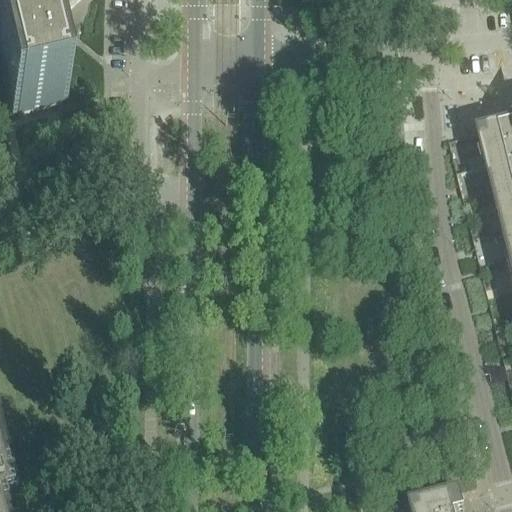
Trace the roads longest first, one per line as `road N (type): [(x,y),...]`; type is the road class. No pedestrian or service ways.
road 1 (residential): [(506,511),(435,218),(423,52)]
road 2 (tertiary): [(253,511),(257,65)]
road 3 (tertiary): [(193,199),(190,511)]
road 4 (residential): [(257,65),(423,52)]
road 5 (residential): [(0,215),(139,183)]
road 6 (tertiary): [(193,72),(193,199)]
